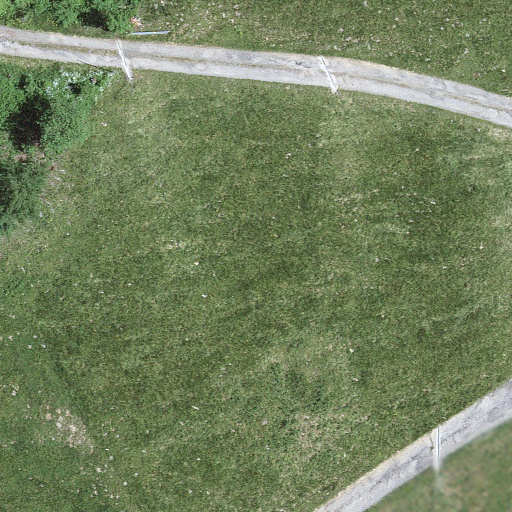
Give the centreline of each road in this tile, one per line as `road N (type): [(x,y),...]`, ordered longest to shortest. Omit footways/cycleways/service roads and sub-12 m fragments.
road 1 (track): [(511,113),(377,78),(0,34)]
road 2 (track): [(339,511),(511,398)]
